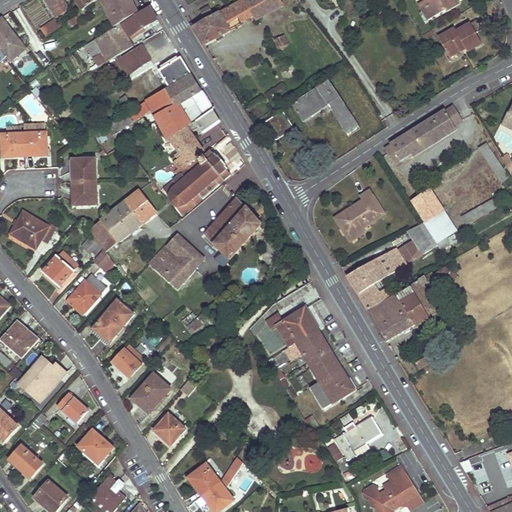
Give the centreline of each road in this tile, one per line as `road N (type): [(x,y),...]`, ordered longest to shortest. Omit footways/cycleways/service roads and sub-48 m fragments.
road 1 (secondary): [(471,511),(287,202)]
road 2 (residential): [(0,255),(79,343),(179,511)]
road 3 (residential): [(287,202),(511,65)]
road 4 (secondary): [(287,202),(164,0)]
